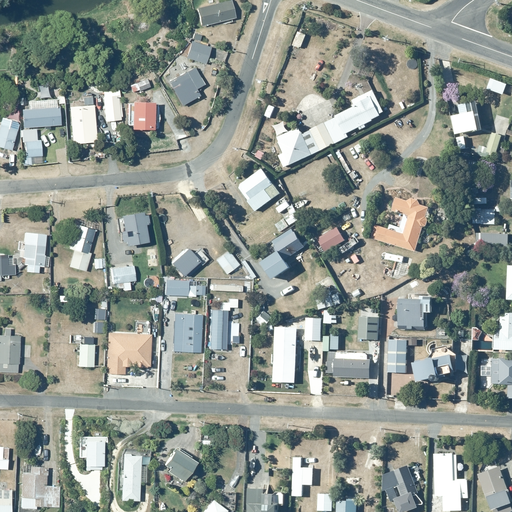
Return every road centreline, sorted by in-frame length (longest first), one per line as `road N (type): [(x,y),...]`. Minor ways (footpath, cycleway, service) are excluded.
road 1 (residential): [(511,423),(0,402)]
road 2 (residential): [(0,188),(162,176),(203,164),(230,126),(271,0)]
